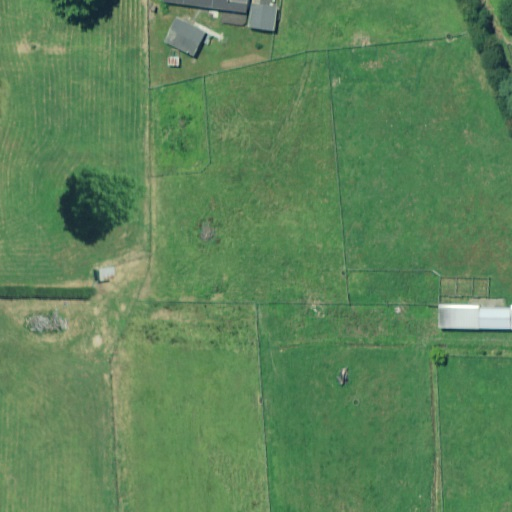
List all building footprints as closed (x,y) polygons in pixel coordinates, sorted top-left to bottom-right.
[(168,0),(168,2),(250,13),(251,0),(168,0)] [(283,8),(257,5),(254,28),(280,32),(283,8)] [(210,33),(181,20),(171,43),(200,56),(210,33)] [(111,265),(94,268),(97,283),(114,281),(111,265)] [(511,329),(511,309),(445,308),(445,329),(511,329)]
